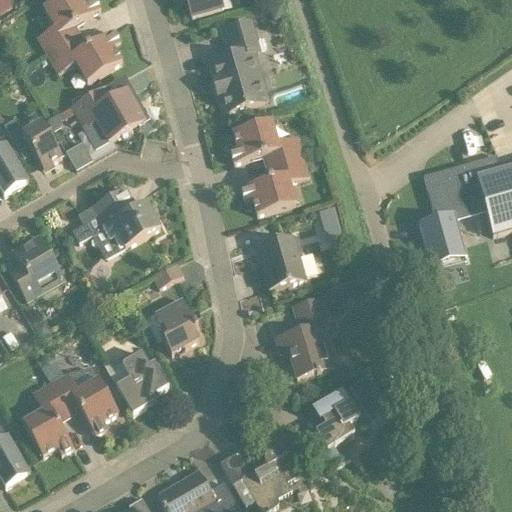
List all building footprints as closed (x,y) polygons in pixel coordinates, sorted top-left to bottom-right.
[(48,62),(80,43),(74,32),(100,17),(93,4),(86,8),(81,0),(66,0),(43,14),(55,34),(37,44),(48,62)] [(184,0),(191,25),(222,16),(218,0),(217,0),(184,0)] [(282,11),(268,14),(272,28),(285,24),(282,11)] [(263,108),(250,60),(258,57),(250,29),(222,38),(230,64),(212,69),(217,85),(213,86),(218,103),(222,102),(227,119),(263,108)] [(80,43),(48,62),(58,80),(76,70),(87,89),(122,69),(113,54),(120,51),(113,38),(87,53),(80,43)] [(111,106),(104,94),(72,112),(75,117),(97,154),(108,148),(144,127),(127,97),(111,106)] [(72,112),(58,120),(61,125),(75,117),(72,112)] [(58,120),(48,127),(53,137),(60,133),(62,127),(61,125),(58,120)] [(22,139),(14,125),(4,131),(23,165),(33,159),(42,175),(61,164),(41,128),(22,139)] [(266,174),(302,164),(297,144),(277,149),(271,127),(233,138),(237,154),(229,156),(234,170),(263,162),(266,174)] [(92,166),(88,159),(81,148),(65,157),(77,177),(93,167),(92,166)] [(28,189),(6,151),(0,153),(0,194),(4,202),(28,189)] [(511,236),(511,174),(500,178),(498,168),(496,163),(424,184),(437,230),(419,235),(431,276),(466,266),(454,227),(485,218),(492,242),(511,236)] [(500,178),(511,174),(511,163),(498,168),(500,178)] [(302,164),(266,174),(269,186),(240,194),(244,208),(252,206),(257,222),(295,211),(289,189),(308,184),(302,164)] [(127,196),(93,215),(104,235),(111,248),(119,244),(125,255),(160,236),(146,211),(138,216),(134,208),(127,196)] [(334,213),(319,217),(321,227),(336,223),(334,213)] [(80,248),(92,242),(85,230),(73,236),(80,248)] [(24,276),(12,283),(27,308),(41,300),(36,291),(58,278),(38,243),(13,258),(24,276)] [(269,297),(305,287),(293,243),(257,253),(269,297)] [(159,294),(182,282),(176,270),(153,282),(159,294)] [(296,385),(327,376),(336,373),(324,332),(328,331),(320,305),(293,313),(301,338),(284,343),(296,385)] [(179,363),(184,360),(185,354),(199,347),(194,338),(198,336),(182,306),(169,313),(174,324),(160,331),(165,340),(161,343),(171,362),(174,360),(179,363)] [(51,337),(44,326),(33,332),(40,344),(51,337)] [(149,372),(142,359),(121,371),(130,386),(117,394),(122,404),(132,422),(147,413),(144,408),(168,393),(154,369),(149,372)] [(44,371),(52,386),(65,380),(58,365),(44,371)] [(68,380),(50,390),(69,422),(80,416),(95,443),(108,436),(104,429),(118,421),(98,386),(92,375),(68,380)] [(315,420),(302,427),(310,442),(315,439),(326,458),(323,460),(332,475),(352,464),(343,449),(354,442),(348,433),(359,427),(355,420),(363,416),(372,432),(389,423),(367,385),(342,399),(341,398),(312,415),(315,420)] [(58,428),(69,422),(50,390),(32,401),(42,418),(23,429),(43,464),(57,456),(61,463),(74,455),(58,428)] [(122,404),(117,394),(116,392),(110,395),(117,407),(122,404)] [(1,432),(0,432),(0,484),(6,494),(29,481),(7,443),(1,432)] [(278,509),(278,507),(278,506),(277,505),(291,497),(287,489),(296,483),(297,483),(298,482),(298,480),(298,479),(298,478),(298,477),(298,476),(289,461),(294,458),(288,448),(286,446),(282,445),(279,446),(271,451),(268,453),(267,457),(268,460),(269,462),(254,469),(252,471),(251,475),(252,478),(241,484),(241,485),(233,490),(245,511),(247,511),(254,508),(256,511),(276,511),(277,511),(278,510),(278,509)] [(209,497),(199,479),(158,502),(163,511),(236,511),(224,489),(209,497)]
